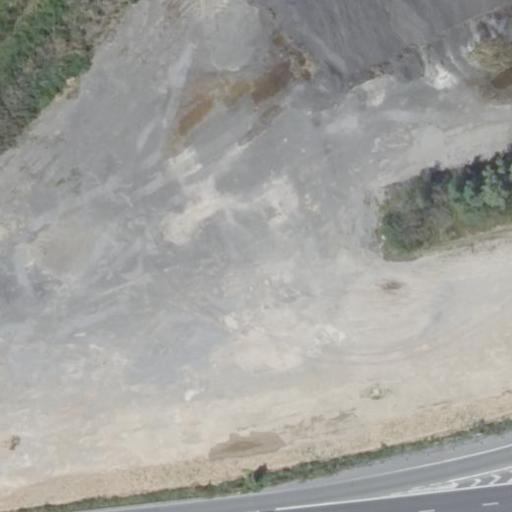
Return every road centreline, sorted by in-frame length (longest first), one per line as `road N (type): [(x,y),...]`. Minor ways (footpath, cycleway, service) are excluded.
road 1 (unclassified): [(108,0),(0,357)]
road 2 (motorway): [(511,453),(330,494),(300,511)]
